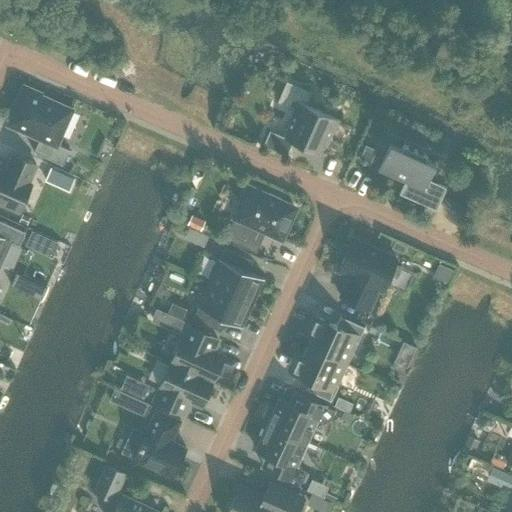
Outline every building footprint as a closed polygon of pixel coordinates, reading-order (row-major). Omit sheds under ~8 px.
[(293,141),(319,153),(339,119),(306,104),(311,92),(286,81),(281,94),(296,101),(285,137),(269,130),(263,146),(286,156),(293,141)] [(40,94),(23,86),(16,103),(18,104),(10,124),(40,137),(34,152),(63,165),(70,149),(56,143),(70,110),(39,96),(40,94)] [(401,147),(390,142),(378,169),(405,181),(399,194),(436,210),(446,187),(428,179),(436,163),(425,158),(427,153),(403,142),(401,147)] [(36,165),(13,154),(8,167),(10,168),(7,175),(0,171),(0,202),(19,211),(31,185),(28,184),(36,165)] [(68,189),(73,179),(52,169),(47,180),(68,189)] [(268,193),(266,196),(248,187),(225,238),(255,252),(265,231),(281,238),(294,208),(280,202),(281,199),(268,193)] [(25,232),(0,220),(0,264),(1,265),(12,243),(19,246),(25,232)] [(203,246),(207,236),(196,231),(192,241),(203,246)] [(50,254),(56,243),(33,233),(28,244),(50,254)] [(396,259),(351,238),(348,246),(344,244),(337,261),(340,262),(337,269),(350,275),(340,297),(368,309),(378,288),(382,290),(396,259)] [(219,259),(209,283),(251,302),(262,279),(264,279),(241,268),(246,257),(225,248),(220,259),(218,258),(218,259),(219,259)] [(40,297),(45,286),(17,273),(12,284),(40,297)] [(242,327),(241,326),(251,302),(209,283),(198,307),(196,306),(196,307),(198,307),(193,318),(214,328),(219,317),(242,327)] [(182,317),(185,310),(172,304),(169,311),(182,317)] [(176,330),(181,321),(157,310),(152,319),(176,330)] [(312,337),(308,345),(348,364),(364,327),(340,316),(336,326),(316,317),(308,335),(312,337)] [(187,326),(171,363),(212,380),(223,357),(212,352),(217,339),(187,326)] [(331,401),(338,385),(348,364),(308,345),(303,355),(300,353),(291,371),(312,380),(307,390),(331,401)] [(190,401),(201,406),(212,380),(171,363),(155,401),(185,414),(190,401)] [(145,414),(149,405),(115,389),(111,399),(145,414)] [(279,398),(267,424),(307,442),(318,418),(329,423),(335,410),(295,392),(290,403),(279,398)] [(335,405),(349,411),(352,404),(338,397),(335,405)] [(181,421),(156,409),(133,460),(173,478),(186,448),(172,441),(181,421)] [(349,422),(352,414),(344,411),(341,418),(349,422)] [(307,442),(267,424),(256,449),(267,454),(262,465),(302,483),(307,471),(297,466),(307,442)] [(127,473),(106,464),(93,492),(94,492),(95,490),(114,499),(113,501),(114,501),(115,499),(119,500),(113,511),(156,511),(158,509),(119,491),(127,473)] [(490,487),(511,488),(511,475),(491,474),(490,487)] [(308,490),(322,496),(326,487),(312,481),(308,490)] [(270,482),(269,484),(273,486),(267,499),(239,487),(227,511),(298,511),(305,498),(270,482)] [(309,503),(319,508),(322,500),(312,496),(309,503)]
